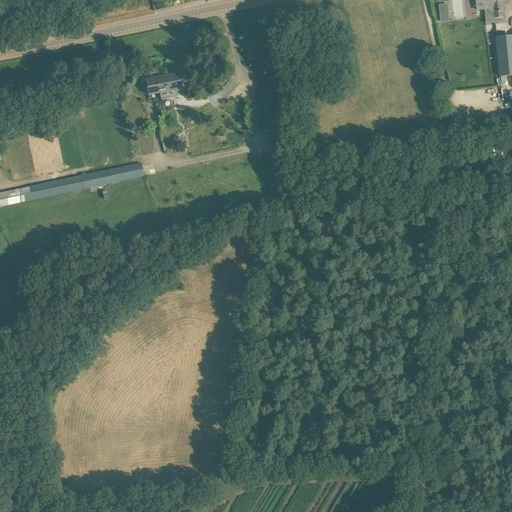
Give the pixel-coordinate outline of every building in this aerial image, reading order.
[(476,0),(477,6),(486,5),(486,8),(494,7),(496,18),(503,17),(501,0),(505,0),(504,0),(476,0)] [(500,77),(511,76),(511,35),(496,37),(500,77)] [(146,80),(148,94),(150,102),(161,100),(162,108),(172,106),(170,100),(173,100),(171,90),(182,88),(179,73),(146,80)] [(259,131),(283,130),(281,82),(257,83),(259,131)] [(178,146),(184,139),(177,134),(171,141),(178,146)] [(0,206),(143,176),(140,163),(0,192),(0,206)]
